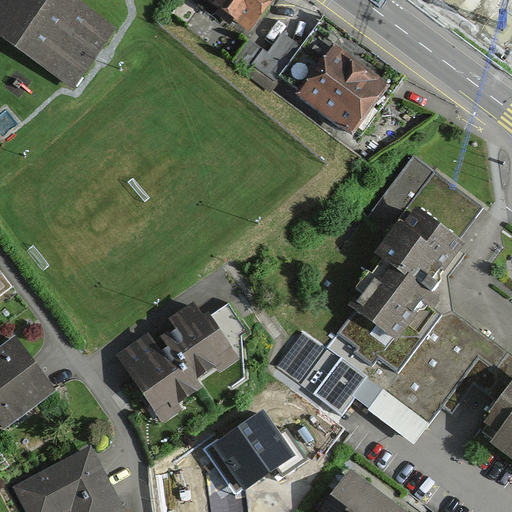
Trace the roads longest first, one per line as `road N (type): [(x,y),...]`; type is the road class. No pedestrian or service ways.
road 1 (residential): [(0,256),(112,411),(130,443),(145,511)]
road 2 (primary): [(511,111),(362,0)]
